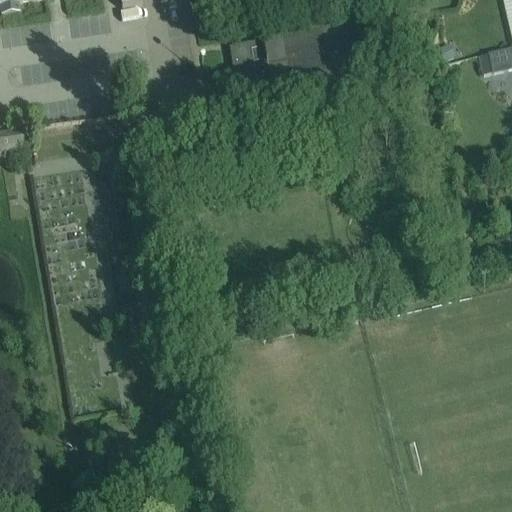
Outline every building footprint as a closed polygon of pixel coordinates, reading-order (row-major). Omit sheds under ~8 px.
[(142,9),(140,0),(0,0),(0,8),(1,17),(20,14),(18,6),(56,0),(120,0),(122,12),(142,9)] [(242,94),(236,95),(240,115),(358,96),(347,30),(228,49),(232,69),(237,68),(242,94)] [(454,56),(466,49),(459,39),(448,47),(454,56)] [(491,77),(511,71),(511,51),(487,57),(491,77)] [(137,130),(139,129),(159,127),(157,112),(135,115),(137,130)] [(0,154),(27,151),(24,132),(0,135),(0,154)]
